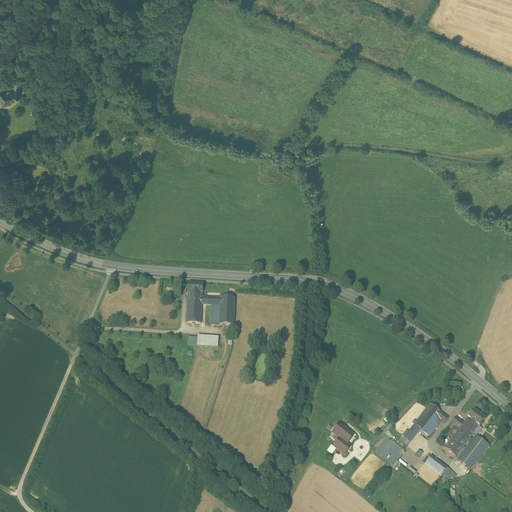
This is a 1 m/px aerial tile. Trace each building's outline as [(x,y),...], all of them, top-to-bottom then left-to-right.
[(22,73),(10,82),(16,90),(28,80),(22,73)] [(5,87),(2,83),(0,83),(0,101),(3,106),(14,98),(11,94),(5,87)] [(203,283),(188,282),(187,292),(188,292),(188,302),(202,302),(202,296),(203,293),(203,283)] [(220,297),(202,296),(202,302),(202,305),(211,305),(210,324),(219,325),(220,297)] [(235,297),(220,296),(220,297),(219,325),(234,325),(235,297)] [(202,302),(188,302),(186,323),(201,324),(202,305),(202,302)] [(197,346),(196,349),(219,350),(220,336),(197,334),(197,339),(197,346)] [(430,403),(414,424),(420,429),(424,432),(429,425),(431,427),(437,420),(435,418),(436,416),(440,411),(430,403)] [(485,418),(473,409),(468,417),(479,426),(485,418)] [(448,418),(440,411),(436,416),(442,420),(445,422),(448,418)] [(437,420),(431,427),(429,425),(424,432),(430,436),(439,425),(438,425),(442,420),(436,416),(435,418),(437,420)] [(460,428),(444,448),(456,456),(462,448),(463,446),(468,440),(469,439),(479,426),(468,417),(463,423),(460,428)] [(463,423),(455,417),(452,422),(460,428),(463,423)] [(353,433),(341,423),(333,433),(341,439),(339,442),(349,449),(351,446),(346,442),(353,433)] [(414,424),(404,437),(410,442),(420,429),(414,424)] [(464,450),(457,459),(470,469),(489,445),(476,435),(472,440),(471,442),(466,448),(464,450)] [(339,442),(338,441),(333,446),(344,455),(349,449),(339,442)] [(325,451),(331,454),(334,448),(329,445),(325,451)] [(447,468),(431,455),(425,463),(442,475),(447,468)] [(404,467),(406,464),(399,459),(397,461),(404,467)]
